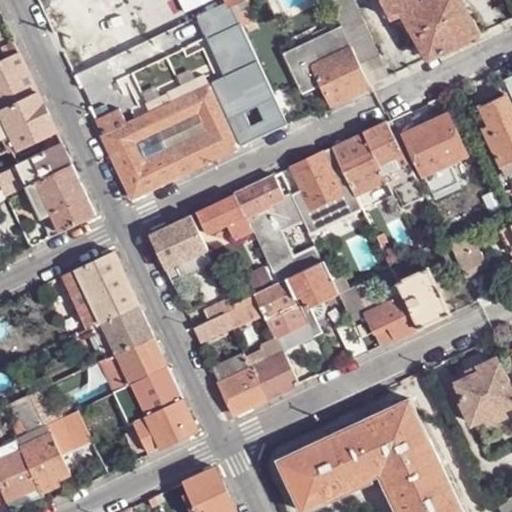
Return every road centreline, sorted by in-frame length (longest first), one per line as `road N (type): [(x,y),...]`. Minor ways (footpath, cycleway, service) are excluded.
road 1 (residential): [(127,224),(511,38)]
road 2 (residential): [(230,437),(511,305)]
road 3 (residential): [(127,224),(19,0)]
road 4 (residential): [(230,437),(127,224)]
road 5 (residential): [(230,437),(70,511)]
road 6 (residential): [(0,284),(127,224)]
